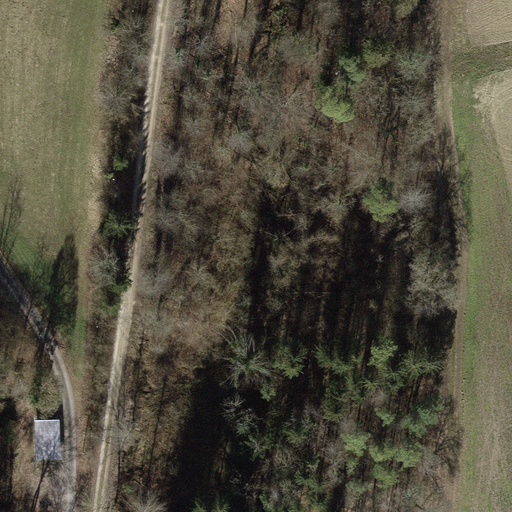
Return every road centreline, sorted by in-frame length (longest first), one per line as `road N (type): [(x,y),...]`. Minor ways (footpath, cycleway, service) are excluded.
road 1 (track): [(172,0),(106,511)]
road 2 (track): [(74,511),(70,392),(41,321),(0,264)]
